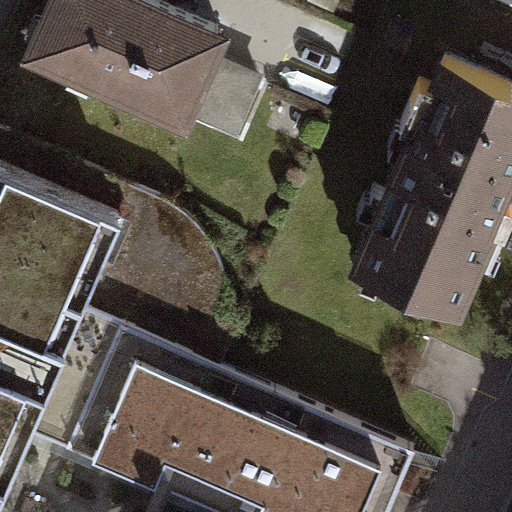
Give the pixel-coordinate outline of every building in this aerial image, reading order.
[(219,24),(165,0),(51,0),(34,39),(183,105),(184,104),(207,52),(219,24)] [(414,125),(356,260),(401,279),(396,291),(419,301),(424,289),(456,302),(491,222),(505,228),(511,211),(511,198),(502,195),(511,174),(511,79),(446,51),(434,79),(420,73),(401,119),(414,125)] [(207,52),(184,104),(236,127),(259,76),(207,52)] [(0,483),(27,421),(25,421),(119,204),(0,152),(0,483)] [(242,311),(228,305),(228,285),(224,261),(214,239),(200,219),(182,203),(164,193),(139,183),(129,208),(119,204),(25,421),(27,421),(224,505),(221,511),(385,511),(416,440),(222,357),(242,311)]
